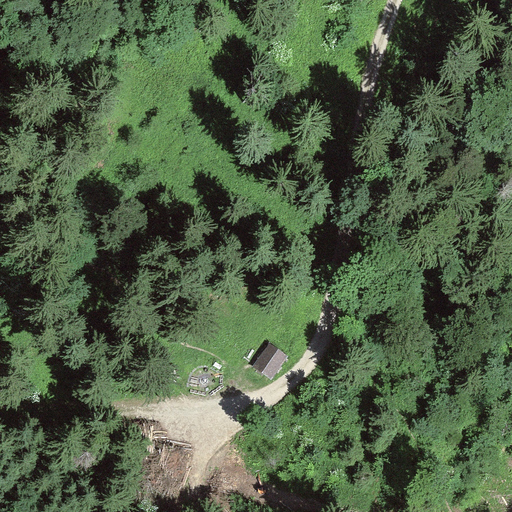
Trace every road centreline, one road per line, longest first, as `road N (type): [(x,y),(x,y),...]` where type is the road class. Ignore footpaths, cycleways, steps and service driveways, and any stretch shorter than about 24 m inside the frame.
road 1 (track): [(375,0),(325,339)]
road 2 (track): [(0,412),(167,416),(255,401)]
